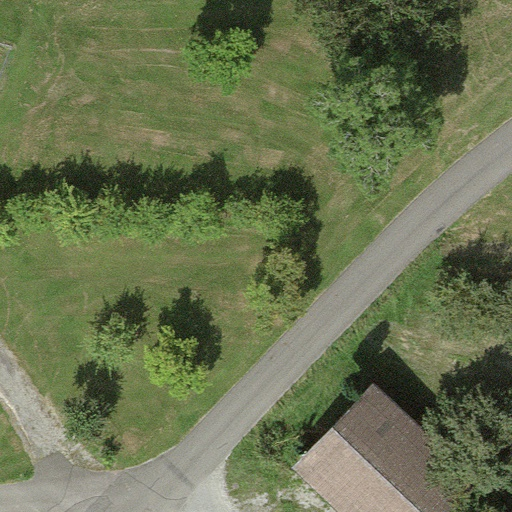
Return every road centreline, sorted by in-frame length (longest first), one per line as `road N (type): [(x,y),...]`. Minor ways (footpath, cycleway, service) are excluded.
road 1 (unclassified): [(511,154),(425,229),(150,511)]
road 2 (track): [(154,507),(60,498),(0,508)]
road 3 (track): [(60,498),(0,377)]
